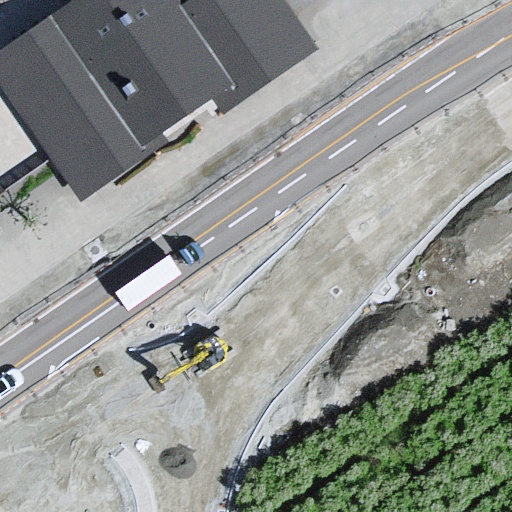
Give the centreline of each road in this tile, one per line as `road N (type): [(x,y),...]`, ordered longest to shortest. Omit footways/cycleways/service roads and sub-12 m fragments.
road 1 (primary): [(511,39),(15,385)]
road 2 (primary): [(176,508),(312,322),(511,136)]
road 3 (primary): [(176,508),(162,452),(125,408),(73,384),(15,385)]
